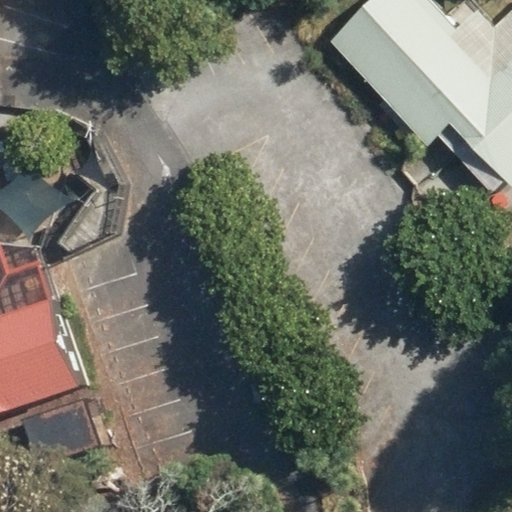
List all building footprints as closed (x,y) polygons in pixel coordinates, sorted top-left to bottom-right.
[(0,0),(0,9),(13,10),(14,0),(0,0)] [(428,0),(375,0),(331,42),(427,145),(438,136),(491,193),(503,182),(510,189),(511,187),(511,12),(497,27),(480,9),(457,31),(428,0)] [(70,61),(6,55),(1,102),(65,108),(70,61)] [(0,415),(83,388),(33,234),(0,244),(0,415)] [(115,443),(99,397),(41,417),(56,463),(115,443)]
